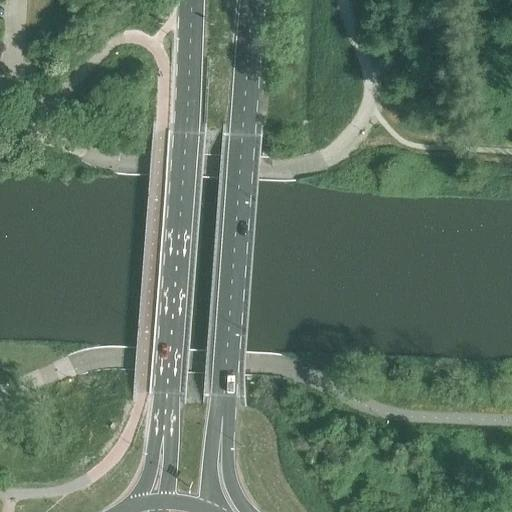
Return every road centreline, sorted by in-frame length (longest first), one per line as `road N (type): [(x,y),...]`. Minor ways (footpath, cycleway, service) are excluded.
road 1 (secondary): [(193,0),(162,420)]
road 2 (secondary): [(220,414),(251,0)]
